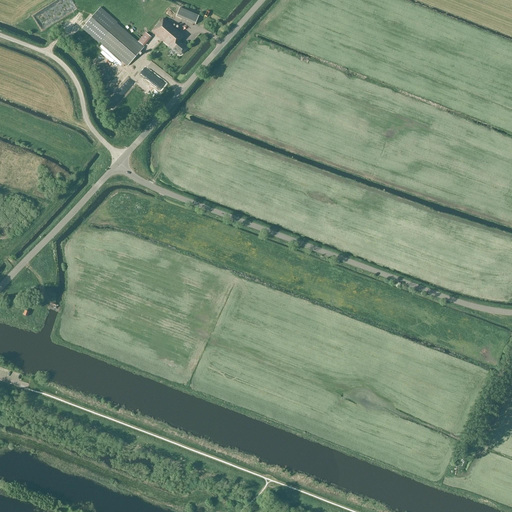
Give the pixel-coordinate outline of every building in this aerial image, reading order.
[(198,15),(179,7),(175,15),(195,23),(198,15)] [(100,8),(82,29),(99,43),(100,43),(127,67),(144,48),(116,24),(117,23),(100,8)] [(152,32),(179,55),(185,48),(179,42),(183,37),(163,19),(152,32)] [(138,41),(143,45),(150,37),(145,33),(138,41)] [(99,72),(101,75),(108,69),(106,66),(99,72)]
